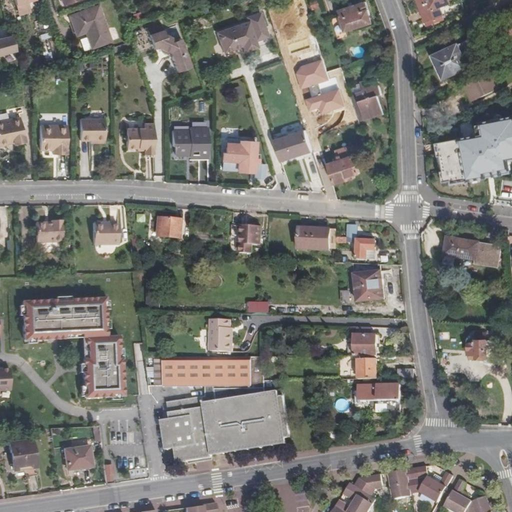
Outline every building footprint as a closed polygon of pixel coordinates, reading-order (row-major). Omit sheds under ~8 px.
[(433,20),(434,24),(444,21),(442,16),(452,13),(448,3),(450,2),(448,0),(416,0),(425,22),(433,20)] [(372,21),(367,5),(361,7),(360,3),(347,6),(347,5),(339,8),(346,29),(372,21)] [(98,5),(69,16),(76,36),(85,32),(91,48),(111,41),(98,5)] [(217,33),(224,53),(239,47),(238,46),(242,45),(245,52),(258,47),(256,41),(269,37),(260,12),(246,17),(248,21),(217,33)] [(511,22),(502,27),(511,45),(511,43),(511,22)] [(148,35),(162,30),(160,24),(146,30),(148,35)] [(191,68),(181,39),(174,42),(173,39),(169,37),(165,38),(162,32),(148,37),(158,61),(162,63),(172,59),(177,73),(191,68)] [(0,55),(18,50),(14,34),(0,38),(0,55)] [(460,45),(434,57),(444,81),(471,69),(465,58),(474,54),(469,43),(460,46),(460,45)] [(21,59),(24,69),(34,65),(32,56),(21,59)] [(465,85),(473,101),(500,88),(493,73),(465,85)] [(353,93),(351,94),(353,101),(360,99),(366,118),(385,112),(379,94),(383,93),(377,75),(361,81),(364,90),(353,93)] [(361,81),(351,85),(353,93),(364,90),(361,81)] [(360,99),(353,101),(359,120),(366,118),(360,99)] [(509,164),(511,163),(511,116),(483,122),(486,140),(463,144),(470,184),(486,181),(498,179),(511,176),(509,164)] [(20,128),(17,117),(0,120),(0,144),(2,145),(7,144),(7,142),(13,140),(14,143),(15,145),(25,142),(22,127),(20,128)] [(95,141),(95,144),(105,143),(105,120),(81,120),(81,141),(90,141),(95,141)] [(144,150),(144,152),(144,156),(154,156),(154,124),(144,124),(144,129),(127,130),(127,136),(124,140),(127,143),(127,150),(136,150),(144,150)] [(57,151),(57,156),(67,156),(68,126),(41,126),(41,151),(53,151),(57,151)] [(190,154),(190,156),(190,159),(208,158),(208,130),(189,130),(189,132),(172,132),(172,147),(175,147),(175,156),(187,156),(187,154),(190,154)] [(307,131),(276,142),(283,163),(315,153),(307,131)] [(239,140),(227,139),(226,154),(223,153),(222,162),(224,162),(223,172),(236,172),(236,171),(237,171),(251,172),(251,169),(255,170),(256,165),(259,165),(259,160),(256,159),(257,145),(239,144),(239,140)] [(444,188),(470,184),(463,144),(462,140),(437,144),(439,154),(444,188)] [(361,174),(355,159),(358,158),(355,149),(351,150),(350,148),(337,152),(340,162),(329,165),(335,184),(346,181),(346,179),(361,174)] [(183,220),(165,219),(163,236),(181,238),(183,220)] [(50,224),(34,224),(34,244),(60,244),(60,222),(50,222),(50,224)] [(358,223),(348,225),(350,233),(359,231),(358,223)] [(101,227),(101,224),(91,224),(91,246),(116,246),(116,226),(107,227),(101,227)] [(262,227),(242,225),(240,254),(251,254),(252,245),(260,245),(262,227)] [(330,244),(331,230),(300,229),(298,249),(329,251),(330,244)] [(477,262),(498,266),(502,246),(480,243),(480,241),(448,235),(445,254),(477,259),(477,262)] [(337,236),(336,243),(357,244),(356,257),(367,259),(368,250),(376,250),(377,240),(357,239),(358,237),(337,236)] [(368,250),(367,259),(375,259),(376,250),(368,250)] [(375,297),(375,300),(387,298),(383,271),(357,274),(360,299),(375,297)] [(160,281),(147,281),(146,306),(159,307),(160,281)] [(350,290),(341,290),(342,302),(351,302),(350,290)] [(109,335),(107,296),(69,297),(69,295),(55,295),(55,298),(17,300),(17,319),(21,319),(22,340),(80,337),(82,377),(78,377),(79,397),(102,396),(102,400),(122,399),(120,358),(122,358),(122,346),(118,346),(117,334),(109,335)] [(271,313),(270,301),(249,302),(249,313),(271,313)] [(229,336),(229,330),(229,322),(210,321),(209,333),(209,349),(209,352),(231,353),(231,336),(229,336)] [(375,335),(360,335),(353,334),(354,357),(377,357),(377,335),(375,335)] [(488,359),(488,341),(476,341),(476,339),(469,339),(469,355),(477,355),(477,358),(479,358),(479,360),(486,360),(486,359),(488,359)] [(165,451),(173,449),(176,464),(211,458),(211,457),(285,446),(284,439),(289,438),(283,397),(286,397),(283,382),(273,382),(273,358),(153,360),(154,386),(206,387),(214,387),(215,402),(206,403),(205,396),(167,403),(169,420),(160,422),(165,451)] [(378,380),(378,360),(359,360),(359,380),(378,380)] [(0,390),(9,390),(8,368),(0,368),(0,390)] [(413,379),(413,370),(399,370),(399,379),(413,379)] [(359,391),(359,404),(359,405),(389,404),(389,413),(401,413),(401,386),(359,386),(359,391)] [(206,387),(205,396),(206,403),(215,402),(214,387),(206,387)] [(31,446),(7,449),(11,475),(25,474),(26,481),(35,480),(31,446)] [(87,449),(61,453),(64,473),(89,469),(87,449)] [(100,465),(103,482),(110,481),(107,464),(100,465)] [(450,487),(457,475),(450,471),(443,484),(431,477),(430,466),(410,469),(414,492),(424,491),(442,502),(447,493),(450,487)] [(414,492),(410,469),(393,472),(398,497),(415,496),(414,492)] [(358,484),(375,495),(380,488),(386,487),(384,474),(362,477),(358,484)] [(493,511),(495,511),(488,494),(474,500),(465,494),(471,484),(463,479),(457,491),(453,497),(449,505),(460,511),(493,511)] [(339,505),(350,511),(371,511),(379,498),(375,495),(358,484),(353,481),(347,492),(358,499),(354,507),(342,499),(339,505)] [(453,497),(457,491),(453,489),(450,487),(447,493),(450,494),(453,497)] [(218,511),(217,503),(186,507),(186,511),(218,511)]
